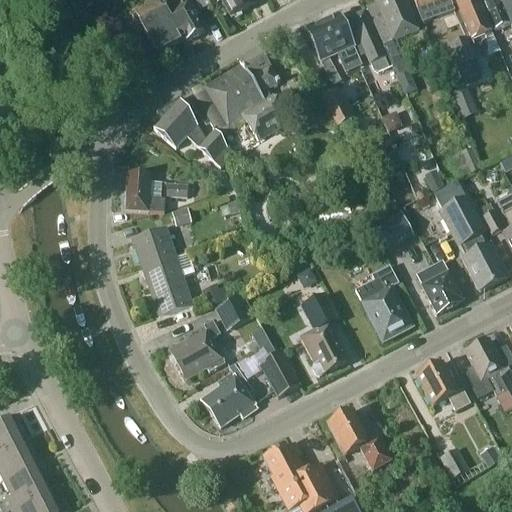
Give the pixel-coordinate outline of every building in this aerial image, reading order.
[(152,0),(143,0),(121,12),(128,27),(113,35),(133,72),(180,47),(163,13),(157,16),(149,2),(152,0)] [(152,0),(149,2),(157,16),(163,13),(180,47),(185,44),(185,46),(204,36),(195,20),(197,19),(187,0),(178,0),(173,3),(171,0),(152,0)] [(220,0),(231,20),(254,7),(249,0),(220,0)] [(418,33),(403,0),(380,0),(374,3),(375,5),(366,9),(392,71),(403,66),(394,44),(418,33)] [(450,2),(447,3),(446,0),(412,0),(417,13),(423,22),(434,18),(436,20),(454,14),(450,2)] [(452,0),(471,43),(492,33),(477,0),(452,0)] [(509,26),(500,6),(497,0),(481,0),(495,32),(509,26)] [(511,0),(500,6),(509,26),(511,32),(511,0)] [(337,17),(320,26),(346,76),(363,67),(359,59),(366,55),(371,64),(374,71),(378,76),(391,69),(365,18),(351,25),(359,40),(351,44),(337,17)] [(346,76),(320,26),(305,33),(333,88),(341,84),(329,61),(336,57),(346,76)] [(449,46),(459,69),(475,62),(465,39),(449,46)] [(239,69),(204,91),(205,92),(228,130),(231,134),(245,125),(257,145),(290,125),(273,96),(270,98),(267,93),(279,86),(270,70),(271,69),(259,51),(258,49),(236,63),(239,69)] [(456,72),(461,84),(480,76),(475,64),(456,72)] [(405,70),(394,74),(404,98),(415,93),(405,70)] [(452,95),(463,122),(477,116),(466,90),(452,95)] [(322,101),(337,129),(353,120),(338,92),(322,101)] [(158,114),(159,115),(164,120),(153,132),(175,153),(187,140),(220,171),(231,159),(214,133),(206,142),(179,101),(158,114)] [(196,114),(205,127),(209,124),(201,111),(196,114)] [(384,120),(392,135),(406,128),(398,113),(384,120)] [(480,171),(471,150),(452,159),(461,180),(480,171)] [(436,173),(424,179),(431,195),(444,190),(436,173)] [(164,201),(149,200),(150,178),(127,176),(126,200),(123,200),(122,214),(163,216),(164,201)] [(442,213),(437,215),(462,262),(479,295),(507,280),(490,247),(484,237),(488,234),(469,199),(465,201),(457,186),(434,199),(442,213)] [(166,200),(187,201),(187,188),(167,187),(166,200)] [(511,194),(502,200),(497,202),(511,231),(503,237),(511,254),(511,194)] [(237,204),(228,207),(231,218),(240,215),(237,204)] [(477,213),(491,238),(502,231),(489,206),(477,213)] [(176,231),(191,226),(187,211),(172,216),(176,231)] [(411,232),(401,213),(375,226),(386,245),(411,232)] [(141,269),(174,258),(166,233),(132,244),(141,269)] [(158,320),(159,319),(192,308),(174,258),(141,269),(158,320)] [(398,287),(389,269),(371,279),(373,284),(355,293),(382,345),(412,330),(391,290),(398,287)] [(422,290),(437,318),(463,304),(448,276),(422,290)] [(218,292),(216,287),(201,293),(208,311),(230,301),(225,289),(218,292)] [(314,333),(299,341),(313,367),(311,372),(315,378),(318,379),(347,364),(327,327),(338,321),(325,296),(301,308),(314,333)] [(252,320),(241,298),(214,312),(226,334),(252,320)] [(219,337),(217,332),(212,324),(183,340),(186,345),(170,355),(186,382),(206,372),(208,376),(224,366),(210,342),(219,337)] [(511,370),(506,374),(489,343),(464,356),(472,369),(467,372),(476,390),(487,384),(505,416),(511,411),(511,370)] [(269,361),(261,350),(251,357),(259,368),(278,400),(300,387),(281,354),(269,361)] [(458,395),(442,365),(416,380),(432,409),(447,401),(455,415),(470,407),(462,393),(458,395)] [(239,417),(243,422),(257,412),(231,376),(217,387),(220,391),(201,404),(220,431),(239,417)] [(369,444),(352,413),(327,427),(344,458),(358,450),(372,475),(391,464),(378,439),(369,444)] [(0,456),(25,443),(12,419),(0,425),(0,456)] [(0,478),(4,485),(37,468),(25,443),(0,456),(0,478)] [(270,480),(287,511),(291,511),(299,508),(300,511),(316,511),(340,500),(322,466),(305,475),(297,460),(292,462),(285,449),(263,460),(273,479),(270,480)] [(480,458),(488,471),(501,462),(493,449),(480,458)] [(469,474),(457,452),(439,461),(450,484),(469,474)] [(5,511),(11,511),(50,492),(37,468),(4,485),(10,499),(1,503),(5,511)] [(59,511),(50,492),(11,511),(59,511)] [(241,511),(231,495),(223,501),(230,511),(241,511)] [(356,511),(350,500),(328,511),(356,511)]
